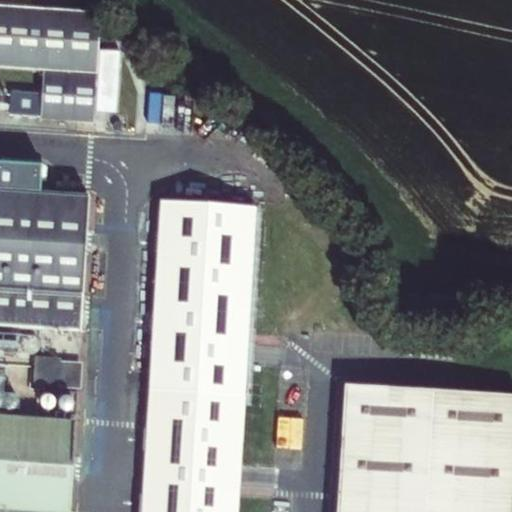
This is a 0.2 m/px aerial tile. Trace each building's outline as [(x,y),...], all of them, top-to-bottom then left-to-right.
[(0,0),(0,61),(34,64),(32,108),(86,112),(93,0),(0,0)] [(0,175),(0,318),(77,323),(85,180),(0,175)] [(137,511),(229,511),(249,199),(156,193),(137,511)] [(31,383),(81,386),(82,357),(32,355),(31,383)] [(298,511),(471,511),(478,396),(305,388),(298,511)] [(74,414),(0,409),(0,504),(68,508),(74,414)]
